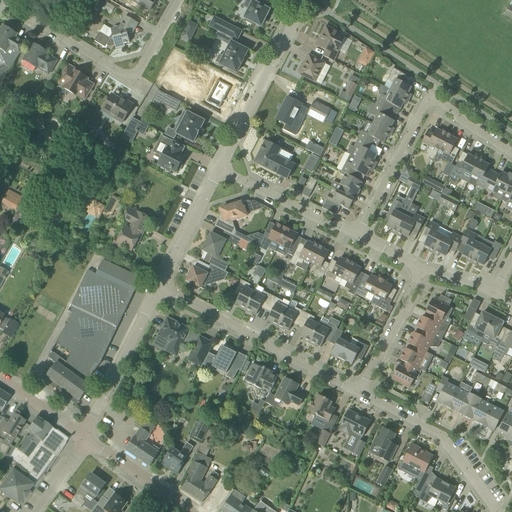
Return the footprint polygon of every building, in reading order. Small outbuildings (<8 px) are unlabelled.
[(140,6),(150,11),(156,0),(133,0),(132,2),(133,2),(133,0),(134,0),(142,4),(140,6)] [(246,0),(243,7),(249,10),(244,18),(245,19),(245,20),(251,24),(252,23),(261,27),(270,10),(265,8),(268,0),(246,0)] [(131,35),(138,23),(126,16),(119,28),(118,27),(117,26),(116,26),(114,27),(113,27),(112,28),(112,29),(111,30),(112,34),(109,39),(100,33),(95,42),(105,48),(107,45),(110,47),(115,46),(116,48),(125,46),(124,44),(130,43),(128,36),(131,35)] [(219,65),(236,73),(241,65),(244,60),(244,59),(248,50),(235,44),(236,40),(237,41),(242,32),(214,17),(209,27),(227,36),(224,43),(229,45),(224,57),(219,54),(215,62),(220,65),(219,65)] [(0,52),(8,67),(11,69),(20,54),(26,44),(15,37),(17,34),(16,33),(14,30),(10,30),(3,25),(0,30),(0,52)] [(338,51),(345,38),(337,34),(338,32),(326,26),(321,36),(323,37),(318,47),(326,51),(323,56),(334,62),(336,56),(334,55),(336,51),(338,51)] [(49,75),(52,69),(57,61),(46,54),(47,52),(33,43),(23,60),(37,68),(49,75)] [(366,49),(363,55),(364,54),(371,58),(367,66),(367,65),(366,66),(367,66),(374,53),(366,49)] [(315,82),(325,64),(325,63),(309,55),(299,74),(315,82)] [(199,63),(186,56),(177,74),(193,82),(194,80),(213,89),(207,101),(219,107),(230,86),(225,84),(229,76),(217,70),(214,74),(198,65),(199,63)] [(85,100),(94,85),(87,81),(88,79),(77,72),(78,71),(68,65),(59,80),(64,84),(62,87),(76,96),(77,95),(85,100)] [(394,84),(391,90),(391,91),(409,100),(411,95),(408,93),(411,88),(408,86),(411,79),(393,69),(387,80),(394,84)] [(178,86),(162,78),(157,89),(172,97),(178,86)] [(351,97),(357,86),(351,83),(348,89),(345,94),(343,93),(342,92),(339,98),(348,103),(351,97)] [(380,96),(376,104),(389,111),(392,105),(400,109),(403,103),(406,105),(409,100),(391,91),(391,90),(381,85),(379,89),(379,95),(380,96)] [(122,124),(133,105),(126,101),(125,102),(112,94),(102,111),(122,124)] [(162,104),(176,111),(181,102),(167,95),(162,104)] [(287,98),(276,119),(291,127),(302,105),(287,98)] [(324,123),(331,110),(314,101),(307,115),(324,123)] [(376,117),(373,124),(372,124),(391,134),(394,129),(391,127),(394,121),(385,117),(389,111),(376,104),(371,115),(376,117)] [(45,125),(41,106),(39,106),(27,128),(28,129),(45,125)] [(181,125),(176,134),(193,143),(198,134),(197,134),(200,130),(204,121),(187,113),(184,111),(177,123),(181,125)] [(139,125),(131,121),(121,139),(122,139),(122,138),(131,143),(137,132),(138,133),(138,131),(137,130),(139,125)] [(389,138),(391,134),(372,124),(373,124),(367,121),(358,138),(371,145),(377,148),(380,141),(383,143),(386,137),(389,138)] [(433,162),(448,133),(442,131),(442,132),(437,130),(433,136),(427,133),(419,149),(428,154),(427,155),(429,160),(433,162)] [(452,149),(457,140),(452,137),(453,136),(448,133),(433,162),(436,164),(441,162),(442,160),(451,165),(459,150),(458,152),(452,149)] [(162,156),(158,165),(170,171),(171,170),(177,173),(177,171),(179,172),(182,165),(181,165),(184,157),(180,155),(184,147),(173,141),(172,142),(162,136),(153,152),(162,156)] [(368,151),(371,145),(358,138),(353,147),(359,150),(355,158),(374,168),(376,163),(373,161),(376,155),(368,151)] [(281,149),(265,141),(254,162),(287,179),(295,165),(277,156),(281,149)] [(320,157),(323,150),(318,147),(314,154),(320,157)] [(319,159),(311,155),(308,162),(315,166),(319,159)] [(354,179),(360,182),(363,175),(366,177),(369,171),(372,172),(374,168),(355,158),(350,155),(341,172),(345,174),(354,179)] [(474,158),(468,155),(464,163),(458,161),(451,175),(467,183),(480,157),(475,155),(474,158)] [(475,185),(484,189),(493,172),(488,169),(489,166),(484,163),(485,160),(480,157),(467,183),(474,187),(475,185)] [(413,170),(406,167),(402,174),(409,177),(413,170)] [(500,176),(493,172),(484,189),(494,194),(492,197),(501,202),(501,201),(511,178),(511,175),(509,174),(508,175),(502,172),(500,176)] [(330,187),(332,188),(355,200),(360,190),(359,189),(363,183),(360,182),(354,179),(345,174),(340,185),(333,182),(330,187)] [(305,188),(312,191),(317,181),(311,177),(305,188)] [(422,184),(420,183),(411,178),(407,185),(418,191),(422,184)] [(511,178),(501,201),(508,204),(509,202),(511,203),(511,178)] [(87,213),(96,218),(98,214),(101,216),(106,207),(102,205),(97,202),(98,200),(100,201),(106,189),(101,186),(95,199),(91,197),(90,198),(88,198),(84,207),(89,209),(87,213)] [(353,204),(355,200),(332,188),(329,195),(326,200),(340,207),(341,206),(349,210),(352,204),(353,204)] [(442,193),(441,194),(442,194),(449,198),(452,192),(445,188),(442,193)] [(15,211),(20,201),(22,198),(8,190),(1,203),(15,211)] [(438,203),(442,195),(432,191),(429,198),(438,203)] [(459,203),(449,198),(442,194),(442,195),(438,203),(455,211),(459,203)] [(113,215),(116,209),(120,200),(113,196),(103,215),(106,217),(113,215)] [(396,235),(405,217),(398,213),(402,205),(395,201),(387,217),(390,219),(387,226),(392,229),(391,232),(396,235)] [(222,212),(215,226),(225,231),(235,236),(236,232),(233,221),(247,217),(244,207),(242,208),(241,203),(221,209),(222,212)] [(125,228),(119,239),(116,238),(112,247),(121,252),(124,247),(132,251),(138,240),(139,241),(150,219),(138,213),(128,208),(123,219),(132,224),(129,230),(125,228)] [(471,220),(474,213),(469,210),(465,217),(471,220)] [(44,216),(37,211),(32,220),(38,223),(39,223),(44,216)] [(425,220),(415,215),(412,221),(405,217),(396,235),(401,237),(402,234),(408,237),(412,229),(419,232),(425,220)] [(472,220),(468,227),(472,230),(475,229),(477,224),(476,222),(472,220)] [(428,251),(433,254),(442,236),(435,233),(438,227),(430,223),(424,235),(428,237),(424,245),(430,248),(428,251)] [(261,240),(268,244),(270,245),(272,241),(279,245),(287,229),(276,224),(271,234),(265,232),(261,240)] [(287,229),(279,245),(286,248),(284,252),(293,257),(297,248),(292,245),(298,235),(287,229)] [(201,260),(211,264),(225,272),(229,264),(217,258),(226,241),(231,243),(231,244),(238,247),(242,240),(235,236),(225,231),(221,238),(211,233),(208,240),(207,239),(207,240),(206,244),(205,244),(202,251),(207,254),(204,260),(201,259),(201,260)] [(471,263),(480,245),(473,242),(476,236),(466,231),(462,239),(460,243),(466,246),(462,255),(468,258),(466,261),(471,263)] [(453,256),(460,243),(462,239),(452,234),(449,240),(442,236),(433,254),(438,256),(440,253),(446,256),(447,253),(453,256)] [(493,261),(501,245),(495,242),(494,244),(484,239),(480,245),(471,263),(476,266),(478,263),(483,266),(487,258),(493,261)] [(313,244),(308,242),(303,251),(297,248),(293,257),(290,263),(296,267),(298,263),(302,265),(304,260),(310,263),(319,245),(314,243),(313,244)] [(324,248),(319,245),(310,263),(316,266),(312,274),(322,279),(330,264),(324,261),(329,252),(323,250),(324,248)] [(257,265),(261,257),(255,254),(251,262),(257,265)] [(345,261),(340,258),(332,274),(328,272),(326,276),(334,281),(337,277),(342,279),(351,262),(346,259),(345,261)] [(66,362),(64,361),(62,363),(59,361),(61,358),(52,351),(48,358),(56,364),(47,377),(67,391),(67,390),(72,394),(72,395),(79,400),(89,387),(85,384),(99,364),(100,365),(140,279),(102,261),(95,275),(87,271),(68,311),(73,313),(56,344),(72,351),(66,362)] [(228,274),(225,272),(211,264),(210,267),(198,261),(192,272),(191,272),(186,281),(204,290),(206,286),(218,283),(216,277),(220,270),(227,274),(226,275),(227,275),(228,274)] [(356,264),(351,262),(342,279),(347,282),(344,288),(350,290),(348,293),(354,296),(355,294),(361,281),(356,278),(361,269),(355,266),(356,264)] [(254,274),(262,278),(266,269),(258,266),(254,274)] [(365,275),(361,281),(355,294),(365,299),(368,293),(374,296),(383,278),(378,276),(377,279),(371,276),(370,277),(365,275)] [(383,278),(374,296),(380,299),(376,307),(386,312),(393,299),(387,296),(392,287),(386,284),(388,281),(383,278)] [(238,308),(245,311),(255,292),(254,292),(249,289),(251,285),(241,280),(234,294),(235,291),(241,294),(235,304),(239,306),(238,308)] [(262,305),(267,307),(273,296),(263,291),(264,289),(257,286),(254,292),(255,292),(245,311),(252,315),(253,313),(257,315),(262,305)] [(441,295),(438,302),(433,299),(426,313),(431,315),(449,324),(451,320),(444,317),(452,301),(441,295)] [(270,324),(277,327),(290,302),(284,299),(283,301),(273,296),(267,307),(273,310),(267,320),(271,322),(270,324)] [(294,321),(299,324),(305,313),(296,308),(298,304),(291,301),(290,302),(277,327),(284,331),(285,329),(289,331),(294,321)] [(464,319),(471,322),(475,313),(477,310),(470,307),(464,319)] [(302,340),(309,344),(319,325),(313,322),(315,318),(305,313),(299,324),(305,327),(300,337),(303,339),(302,340)] [(479,331),(485,334),(494,316),(489,314),(488,316),(483,313),(481,316),(475,313),(471,322),(466,332),(476,337),(479,331)] [(0,320),(2,317),(0,315),(0,329),(4,331),(2,334),(10,338),(17,325),(9,320),(7,324),(0,320)] [(449,324),(431,315),(428,320),(422,317),(416,328),(422,331),(434,337),(434,336),(437,332),(446,332),(449,324)] [(488,343),(498,348),(507,330),(501,327),(503,323),(497,320),(498,319),(494,316),(485,334),(491,337),(488,343)] [(326,337),(331,340),(337,329),(327,324),(329,321),(323,317),(319,325),(309,344),(316,347),(317,346),(321,348),(326,337)] [(188,333),(190,330),(167,318),(159,335),(172,342),(167,351),(176,356),(184,341),(195,346),(188,360),(200,367),(212,344),(200,337),(199,338),(188,333)] [(331,355),(341,360),(349,345),(339,340),(343,332),(337,329),(331,340),(330,343),(335,346),(331,355)] [(453,336),(459,340),(464,334),(458,329),(453,336)] [(498,362),(507,354),(510,349),(511,350),(511,332),(507,330),(498,348),(492,359),(498,362)] [(434,337),(422,331),(420,336),(414,333),(408,344),(414,347),(426,353),(426,352),(429,348),(437,348),(441,340),(434,336),(434,337)] [(349,345),(341,360),(352,365),(355,358),(361,361),(368,347),(358,342),(355,348),(349,345)] [(209,354),(203,365),(209,368),(211,366),(226,374),(234,378),(239,367),(232,363),(236,354),(222,346),(217,357),(209,354)] [(433,356),(426,352),(426,353),(414,347),(412,352),(405,349),(400,360),(406,363),(421,370),(421,371),(425,373),(433,356)] [(473,358),(469,365),(484,373),(488,365),(473,358)] [(421,370),(406,363),(403,368),(399,366),(392,379),(409,388),(415,378),(417,379),(421,371),(421,370)] [(253,364),(248,373),(244,381),(261,389),(258,395),(264,398),(267,393),(270,394),(280,375),(264,368),(263,369),(253,364)] [(477,381),(480,375),(475,372),(472,379),(477,381)] [(482,384),(485,377),(480,375),(477,381),(482,384)] [(437,402),(448,408),(458,389),(447,383),(448,380),(443,377),(436,391),(441,393),(437,402)] [(299,406),(304,396),(296,391),(299,385),(285,378),(274,398),(289,405),(290,402),(299,406)] [(472,389),(461,383),(458,389),(448,408),(459,414),(469,395),(469,394),(472,389)] [(433,395),(436,389),(429,385),(426,391),(433,395)] [(0,410),(9,397),(0,390),(0,410)] [(471,420),(481,401),(481,400),(469,394),(469,395),(459,414),(471,420)] [(332,402),(319,396),(315,404),(312,403),(308,411),(316,415),(316,416),(329,423),(335,410),(330,407),(332,402)] [(254,403),(250,410),(259,415),(265,403),(261,400),(258,405),(254,403)] [(471,420),(482,425),(492,406),(481,401),(471,420)] [(503,412),(492,406),(482,425),(494,431),(503,412)] [(362,437),(370,422),(349,411),(341,426),(339,431),(349,436),(351,432),(362,437)] [(13,440),(20,430),(25,421),(13,414),(6,425),(1,422),(0,423),(0,445),(6,436),(13,440)] [(498,433),(507,438),(511,433),(511,416),(507,414),(498,433)] [(202,416),(198,423),(192,436),(202,441),(212,421),(202,416)] [(26,431),(31,435),(40,442),(45,445),(54,432),(50,430),(51,428),(42,421),(42,422),(36,417),(26,431)] [(125,450),(150,467),(159,453),(144,443),(155,427),(139,417),(133,425),(139,429),(125,450)] [(381,449),(377,456),(390,463),(398,447),(392,444),(396,435),(383,429),(379,437),(376,436),(372,444),(381,449)] [(330,434),(323,430),(316,444),(323,447),(330,434)] [(15,449),(15,450),(9,459),(6,464),(5,466),(33,486),(54,456),(55,457),(67,440),(55,431),(54,432),(45,445),(40,442),(28,459),(15,449)] [(15,449),(28,459),(40,442),(31,435),(28,438),(26,437),(16,450),(15,449)] [(204,440),(199,451),(207,455),(212,444),(204,440)] [(352,453),(359,457),(366,444),(358,440),(352,453)] [(15,450),(9,446),(4,456),(9,459),(15,450)] [(414,492),(420,495),(425,486),(428,479),(423,476),(433,457),(419,450),(418,448),(415,446),(413,447),(412,446),(404,462),(402,461),(397,469),(398,470),(399,468),(408,472),(421,479),(414,492)] [(180,454),(172,448),(161,464),(168,468),(168,469),(177,475),(183,467),(180,466),(190,452),(184,448),(180,454)] [(211,460),(198,453),(188,474),(190,475),(182,488),(203,502),(212,489),(217,481),(216,480),(211,476),(210,475),(204,484),(201,482),(211,460)] [(264,459),(256,454),(251,463),(259,467),(262,462),(264,459)] [(33,486),(5,466),(4,469),(0,474),(0,511),(9,499),(17,505),(19,506),(23,500),(24,500),(29,493),(33,486)] [(385,467),(377,483),(384,486),(392,471),(385,467)] [(94,500),(105,485),(104,484),(105,483),(99,479),(99,480),(91,474),(82,487),(76,495),(71,501),(81,508),(85,502),(83,500),(87,495),(94,500)] [(432,498),(438,500),(446,484),(436,479),(431,489),(425,486),(420,495),(418,499),(427,504),(432,498)] [(446,484),(438,500),(443,503),(442,509),(447,511),(454,499),(454,494),(456,489),(446,484)] [(222,511),(253,511),(254,511),(248,507),(247,507),(242,503),(246,498),(235,490),(221,511),(222,511)] [(109,502),(103,497),(91,511),(122,511),(123,511),(121,511),(127,503),(115,494),(109,502)] [(276,511),(285,511),(288,506),(280,503),(276,511)]
